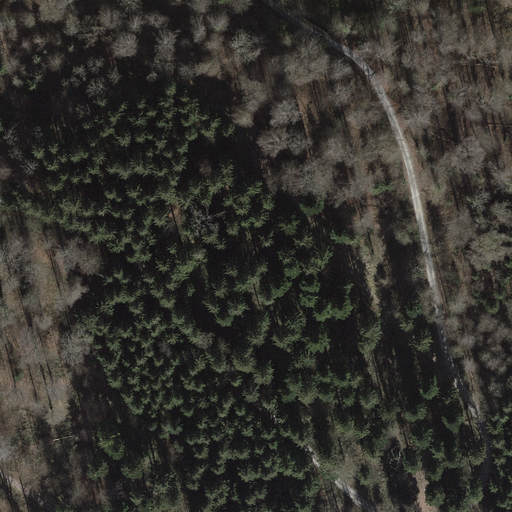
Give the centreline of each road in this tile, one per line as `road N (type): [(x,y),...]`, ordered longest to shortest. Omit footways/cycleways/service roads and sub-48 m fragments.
road 1 (track): [(263,0),(359,68),(407,150),(441,337),(452,372),(484,416),(489,480),(466,511)]
road 2 (track): [(362,511),(121,244),(0,206)]
road 3 (track): [(452,372),(365,285),(229,118),(190,84),(133,59)]
